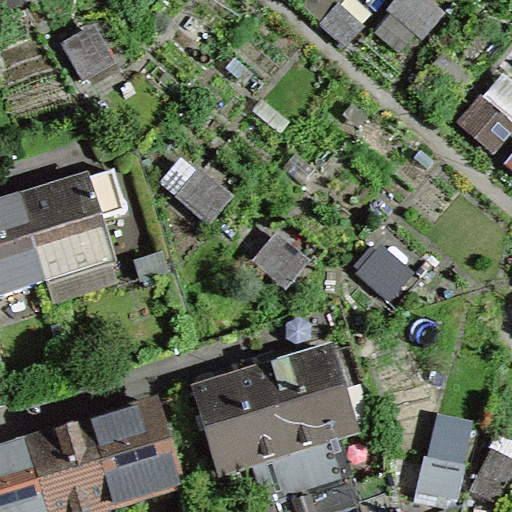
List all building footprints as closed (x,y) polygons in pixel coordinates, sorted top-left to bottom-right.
[(15,208),(40,288),(106,268),(93,228),(112,222),(107,208),(117,205),(108,178),(32,202),(15,208)] [(0,300),(40,288),(15,208),(0,212),(0,300)] [(283,459),(349,439),(324,358),(275,373),(258,378),(283,459)] [(218,479),(283,459),(258,378),(208,394),(193,398),(218,479)] [(84,432),(109,511),(175,492),(150,411),(101,426),(84,432)] [(109,511),(84,432),(35,447),(20,451),(39,511),(109,511)] [(0,511),(39,511),(20,451),(0,457),(0,511)] [(353,511),(345,483),(296,498),(299,511),(353,511)] [(393,511),(384,483),(363,490),(369,509),(360,511),(393,511)] [(299,511),(296,498),(251,511),(299,511)]
